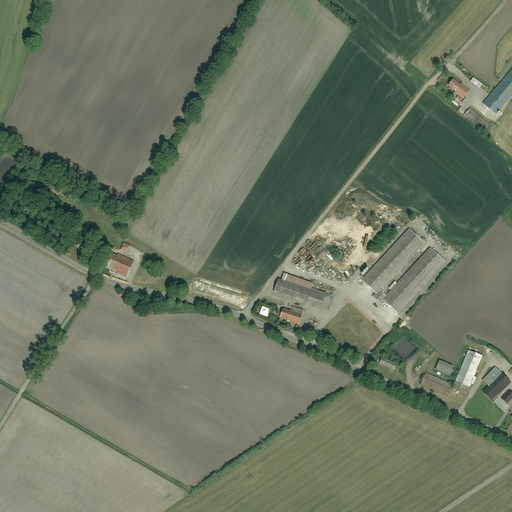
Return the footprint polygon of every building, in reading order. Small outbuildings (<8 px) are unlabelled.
[(511,93),(511,67),(483,102),(495,113),(511,93)] [(472,78),(469,80),(484,92),(486,89),(472,78)] [(466,90),(453,80),(449,86),(462,96),(466,90)] [(488,120),(472,106),(464,116),(480,129),(488,120)] [(425,244),(410,231),(363,282),(377,295),(374,298),(380,304),(384,301),(399,315),(446,264),(431,250),(387,297),(381,291),(425,244)] [(87,247),(78,243),(76,247),(84,252),(87,247)] [(106,266),(128,275),(129,275),(135,261),(118,254),(117,256),(111,254),(106,266)] [(315,282),(288,273),(284,283),(282,282),(281,282),(279,281),(275,293),(328,310),(334,294),(313,287),(315,282)] [(303,312),(292,307),(290,312),(284,309),(281,317),(298,324),(303,312)] [(480,356),(467,351),(454,385),(423,373),(418,386),(448,397),(451,389),(465,394),(480,356)] [(383,357),(380,363),(395,370),(399,361),(393,358),(391,362),(383,357)] [(438,360),(435,368),(450,374),(453,366),(438,360)] [(508,382),(494,369),(483,381),(488,385),(480,394),(491,403),(508,382)] [(511,397),(511,394),(508,391),(500,399),(505,404),(511,397)]
